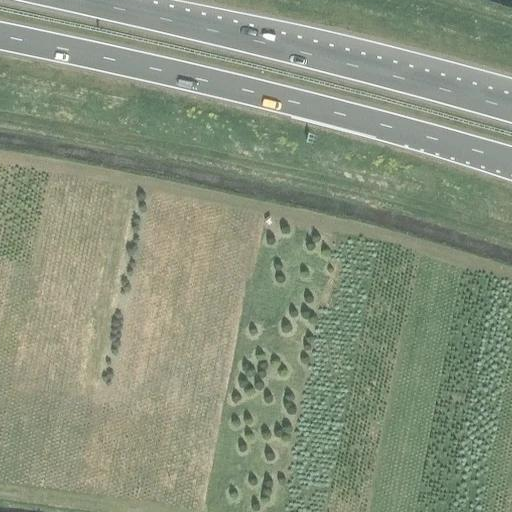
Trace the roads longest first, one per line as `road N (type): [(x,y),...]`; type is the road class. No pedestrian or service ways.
road 1 (trunk): [(0,41),(511,163)]
road 2 (trunk): [(511,109),(67,0)]
